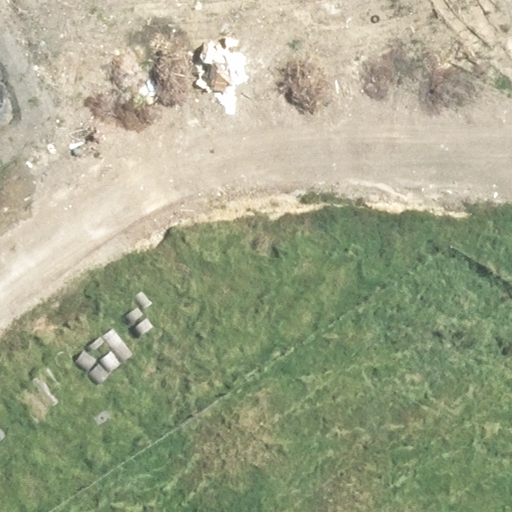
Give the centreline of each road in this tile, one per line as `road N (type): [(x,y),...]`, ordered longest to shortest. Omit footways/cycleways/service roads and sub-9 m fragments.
road 1 (track): [(0,310),(369,0)]
road 2 (track): [(417,0),(511,149)]
